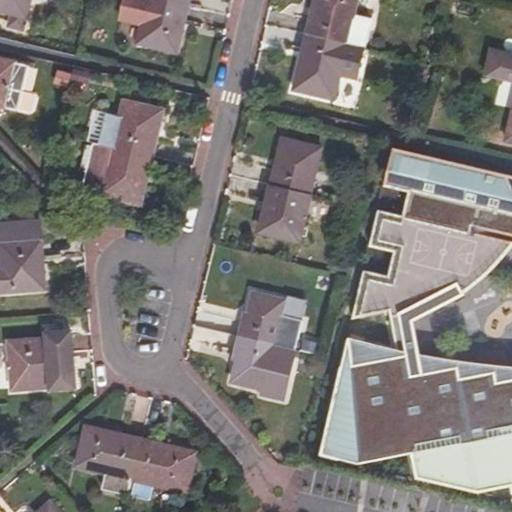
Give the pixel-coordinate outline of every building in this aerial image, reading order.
[(47,0),(0,0),(0,11),(30,19),(34,0),(42,0),(47,1),(47,0)] [(182,58),(194,2),(184,0),(124,0),(119,20),(141,25),(136,46),(182,58)] [(310,30),(350,40),(360,0),(314,0),(311,13),(314,14),(310,30)] [(363,0),(362,13),(376,15),(376,0),(363,0)] [(371,45),(350,40),(310,30),(294,90),(337,100),(343,74),(363,79),(371,45)] [(511,49),(494,45),(487,75),(502,79),(511,81),(511,49)] [(0,56),(0,108),(30,116),(37,111),(39,100),(36,93),(25,90),(31,64),(0,56)] [(511,81),(502,79),(496,103),(511,107),(511,81)] [(109,111),(102,143),(160,156),(169,107),(125,97),(122,114),(109,111)] [(272,184),(316,193),(327,145),(283,134),(272,184)] [(102,143),(96,141),(85,190),(149,205),(160,156),(102,143)] [(346,377),(326,457),(345,462),(418,451),(425,480),(511,501),(511,382),(505,384),(503,373),(467,379),(466,367),(430,373),(422,322),(475,301),(474,297),(504,272),(511,268),(511,177),(401,151),(392,189),(417,195),(411,219),(386,213),(377,249),(403,255),(397,279),(372,273),(360,321),(394,309),(408,368),(346,377)] [(316,193),(272,184),(261,232),(306,242),(316,193)] [(46,216),(0,219),(3,267),(0,267),(0,294),(51,291),(46,216)] [(242,335),(301,349),(312,301),(253,287),(242,335)] [(53,337),(10,340),(14,391),(57,388),(57,391),(85,389),(81,328),(52,330),(53,337)] [(231,382),(263,390),(262,394),(289,400),(301,349),(242,335),(231,382)] [(105,489),(132,496),(136,479),(147,436),(88,422),(77,466),(109,474),(105,489)] [(138,480),(158,485),(194,493),(204,449),(147,436),(136,479),(138,480)] [(158,485),(138,480),(134,495),(155,500),(158,485)] [(62,511),(53,501),(39,511),(62,511)]
